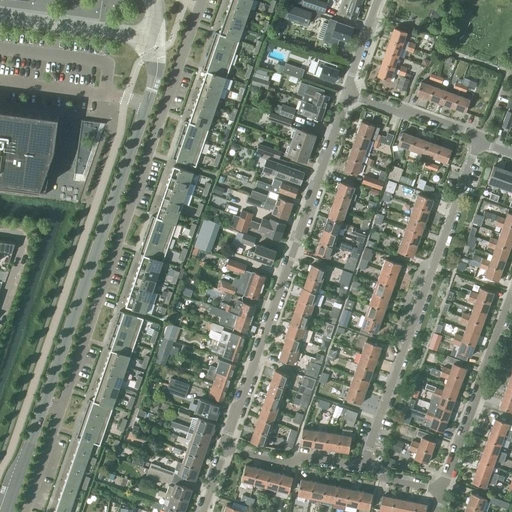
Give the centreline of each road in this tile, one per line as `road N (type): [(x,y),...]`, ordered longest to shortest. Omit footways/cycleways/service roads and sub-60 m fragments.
road 1 (residential): [(201,0),(61,412)]
road 2 (residential): [(350,91),(228,447)]
road 3 (unclassified): [(159,72),(41,406)]
road 4 (residential): [(366,463),(478,140)]
road 5 (residential): [(441,491),(511,298)]
road 6 (residential): [(366,463),(303,457),(292,464),(228,447)]
road 7 (residential): [(478,140),(350,91)]
